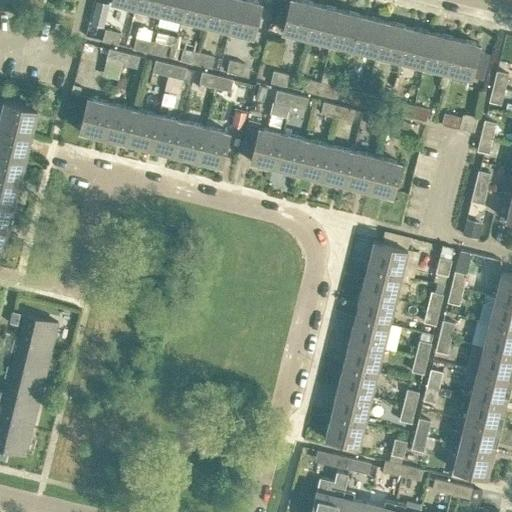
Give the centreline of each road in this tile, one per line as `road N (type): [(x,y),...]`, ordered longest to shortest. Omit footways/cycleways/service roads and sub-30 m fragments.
road 1 (residential): [(253,511),(312,277),(313,242),(281,215),(108,175)]
road 2 (residential): [(108,175),(76,289),(0,272)]
road 3 (residential): [(511,254),(429,233),(454,129)]
road 4 (residential): [(86,0),(71,60),(0,41)]
